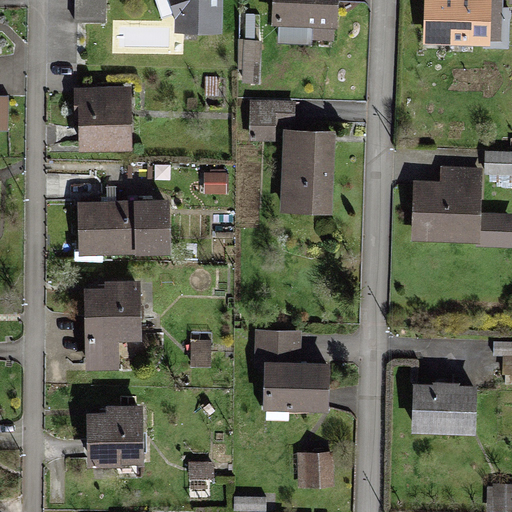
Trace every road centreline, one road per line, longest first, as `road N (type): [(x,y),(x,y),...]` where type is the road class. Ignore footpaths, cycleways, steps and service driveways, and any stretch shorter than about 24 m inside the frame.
road 1 (residential): [(383,0),(365,511)]
road 2 (residential): [(35,0),(29,511)]
